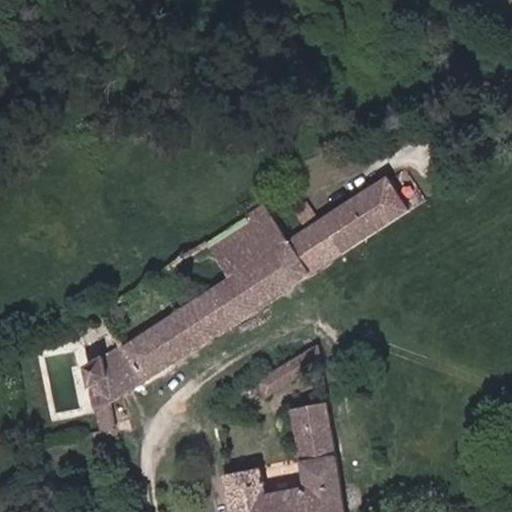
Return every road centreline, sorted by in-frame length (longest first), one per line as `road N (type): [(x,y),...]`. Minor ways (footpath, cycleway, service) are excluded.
road 1 (track): [(187,389),(160,420),(151,474),(156,511)]
road 2 (track): [(511,88),(403,161)]
